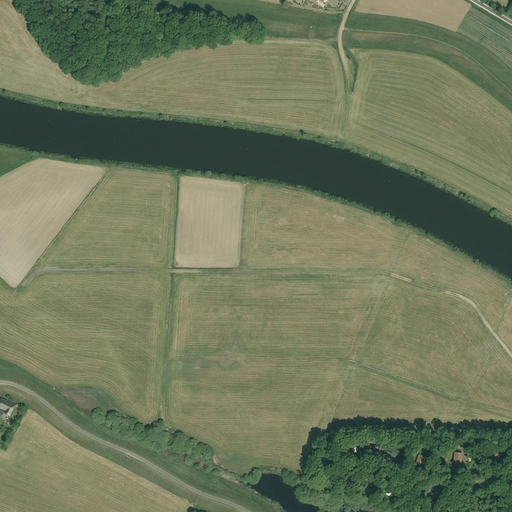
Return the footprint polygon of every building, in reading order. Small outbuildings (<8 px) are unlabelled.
[(15,405),(2,398),(0,401),(0,408),(6,411),(5,414),(10,416),(15,405)] [(387,453),(393,458),(397,453),(390,449),(387,453)] [(454,463),(461,463),(462,454),(455,453),(454,463)] [(418,455),(416,464),(424,466),(427,457),(418,455)] [(489,477),(486,481),(492,485),(494,482),(489,477)]
